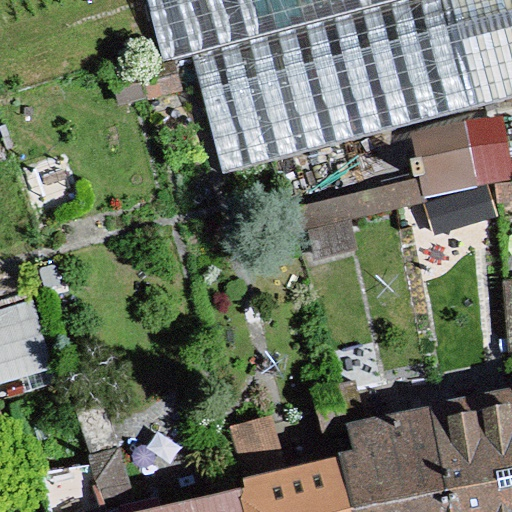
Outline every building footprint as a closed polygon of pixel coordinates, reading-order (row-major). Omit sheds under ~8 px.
[(222,175),(511,98),(511,0),(145,0),(163,65),(191,57),(222,175)] [(422,176),(426,197),(511,178),(500,124),(415,141),(419,162),(411,163),(414,178),(422,176)] [(288,233),(423,202),(419,182),(283,214),(288,233)] [(29,304),(0,312),(0,357),(42,345),(29,304)] [(354,382),(337,386),(347,423),(363,419),(354,382)] [(347,425),(347,423),(337,386),(314,392),(324,432),(347,425)] [(448,511),(511,511),(511,404),(433,421),(448,511)] [(448,511),(433,421),(350,439),(355,461),(341,465),(352,511),(448,511)] [(101,511),(249,511),(245,496),(173,511),(161,511),(159,500),(132,508),(117,453),(88,461),(89,464),(93,479),(101,511)] [(101,511),(93,479),(89,464),(37,479),(46,511),(101,511)] [(352,511),(341,465),(247,488),(249,495),(245,496),(249,511),(352,511)]
